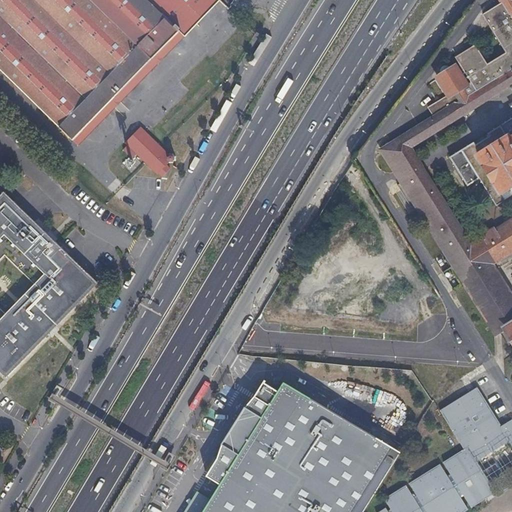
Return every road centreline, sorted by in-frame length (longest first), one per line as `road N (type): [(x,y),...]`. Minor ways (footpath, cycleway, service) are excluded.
road 1 (motorway): [(83,511),(397,0)]
road 2 (motorway): [(339,0),(35,511)]
road 3 (secondary): [(299,0),(1,511)]
road 4 (secondary): [(225,336),(341,144),(450,0)]
road 5 (residential): [(478,349),(225,336)]
road 6 (secondary): [(122,511),(225,336)]
